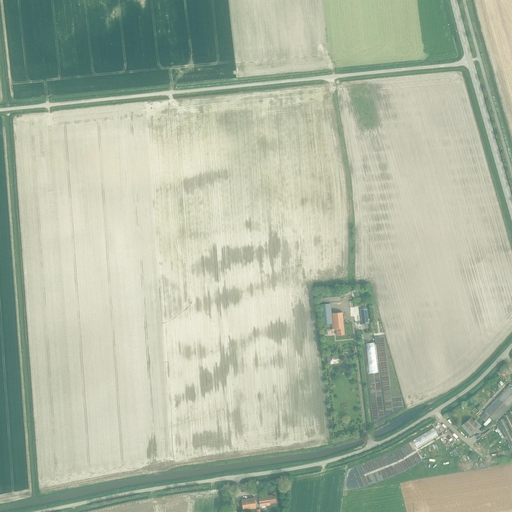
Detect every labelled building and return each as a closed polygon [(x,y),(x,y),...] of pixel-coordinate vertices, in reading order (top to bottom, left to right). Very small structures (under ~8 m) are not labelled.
[(318,293),(319,303),(341,301),(340,291),(318,293)] [(342,312),(331,313),(330,303),(320,304),(322,324),(332,323),(333,329),(335,329),(335,330),(336,330),(337,335),(344,335),(342,312)] [(360,309),(362,324),(369,323),(367,308),(360,309)] [(368,361),(378,360),(377,340),(367,340),(368,361)] [(489,417),(495,422),(511,403),(511,388),(508,385),(484,412),(484,413),(481,417),(485,421),(489,417)] [(482,407),(485,410),(499,395),(495,392),(482,407)] [(465,423),(471,430),(477,424),(471,417),(465,423)] [(499,420),(509,440),(511,438),(511,436),(503,418),(499,420)] [(496,429),(502,439),(504,438),(498,428),(496,429)] [(275,496),(272,496),(272,495),(264,496),(264,498),(259,499),(260,504),(265,503),(265,504),(276,502),(275,496)] [(241,499),(243,510),(256,508),(254,497),(241,499)]
